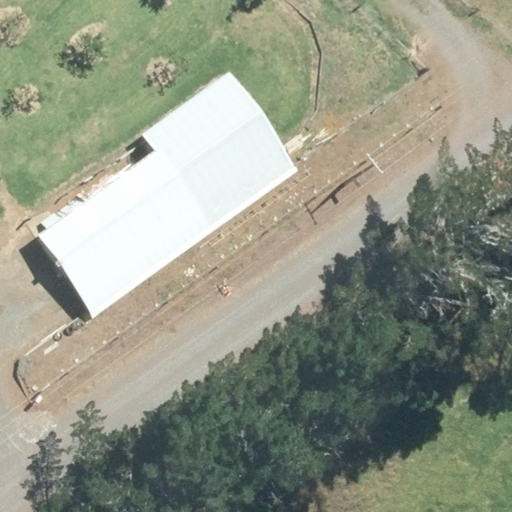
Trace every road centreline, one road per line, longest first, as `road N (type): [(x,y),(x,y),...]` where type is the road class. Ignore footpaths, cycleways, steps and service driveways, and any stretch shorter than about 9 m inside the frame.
road 1 (track): [(511,154),(0,506)]
road 2 (track): [(511,106),(404,0)]
